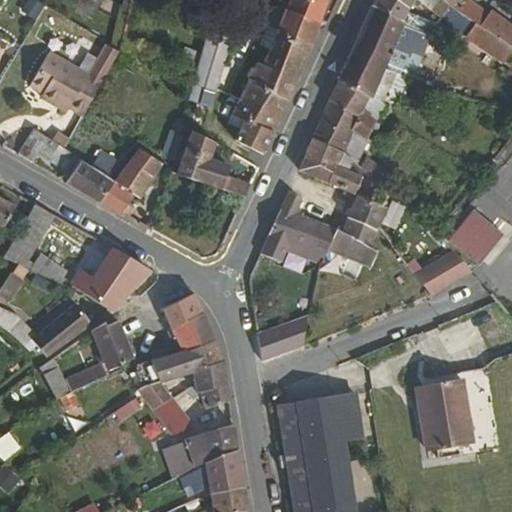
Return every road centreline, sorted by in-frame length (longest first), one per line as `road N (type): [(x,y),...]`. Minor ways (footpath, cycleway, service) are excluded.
road 1 (residential): [(222,282),(358,0)]
road 2 (residential): [(222,282),(0,159)]
road 3 (residential): [(439,308),(246,380)]
road 4 (residential): [(266,511),(246,380)]
